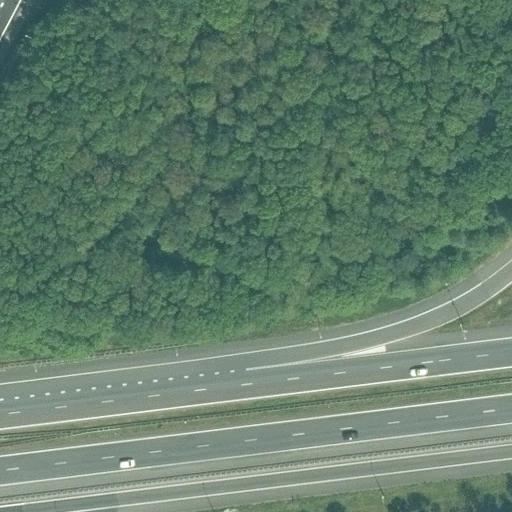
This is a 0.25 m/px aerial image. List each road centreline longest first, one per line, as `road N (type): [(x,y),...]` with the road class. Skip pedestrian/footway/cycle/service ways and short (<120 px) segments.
road 1 (motorway): [(0,470),(511,408)]
road 2 (motorway): [(25,511),(511,451)]
road 3 (motorway): [(511,271),(418,325),(232,383)]
road 4 (motorway): [(511,351),(232,383)]
road 5 (motorway): [(232,383),(0,413)]
